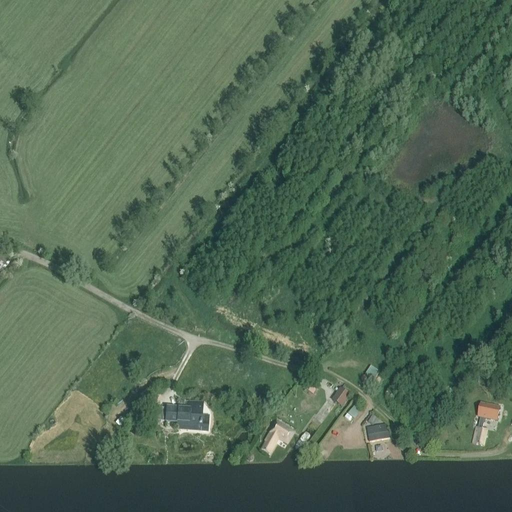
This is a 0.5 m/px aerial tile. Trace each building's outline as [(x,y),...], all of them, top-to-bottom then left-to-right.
[(365,375),(376,380),(381,371),(370,365),(365,375)] [(315,383),(310,379),(303,388),(312,396),(316,390),(312,387),(315,383)] [(350,396),(340,389),(331,401),(341,408),(350,396)] [(481,406),(493,412),(498,403),(488,398),(488,399),(486,399),(481,406)] [(258,408),(268,412),(272,404),(262,399),(258,408)] [(188,431),(207,432),(208,417),(201,417),(202,405),(190,405),(189,411),(167,409),(167,411),(159,410),(158,418),(167,418),(166,423),(188,425),(188,431)] [(354,419),(362,411),(355,405),(348,413),(354,419)] [(502,419),(506,412),(497,407),(493,414),(502,419)] [(373,416),(368,423),(373,426),(378,419),(373,416)] [(265,443),(266,443),(261,451),(269,456),(279,439),(287,445),(294,434),(276,423),(270,434),(265,443)] [(386,426),(367,429),(369,443),(390,440),(389,433),(387,433),(386,426)] [(473,445),(484,447),(487,430),(476,428),(473,445)]
